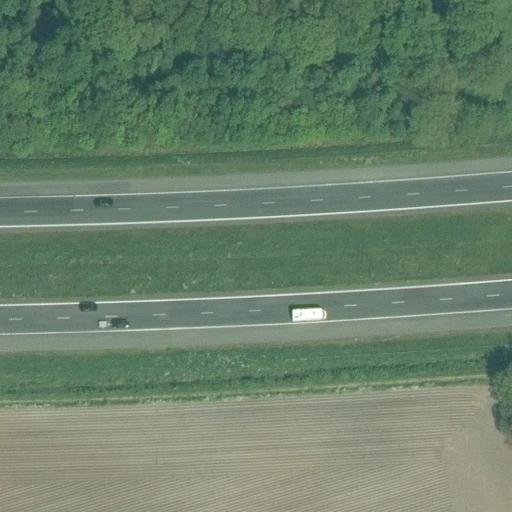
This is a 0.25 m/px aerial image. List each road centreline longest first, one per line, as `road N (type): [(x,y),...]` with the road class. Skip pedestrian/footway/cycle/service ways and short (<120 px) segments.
road 1 (motorway): [(511,177),(0,199)]
road 2 (motorway): [(0,305),(511,285)]
